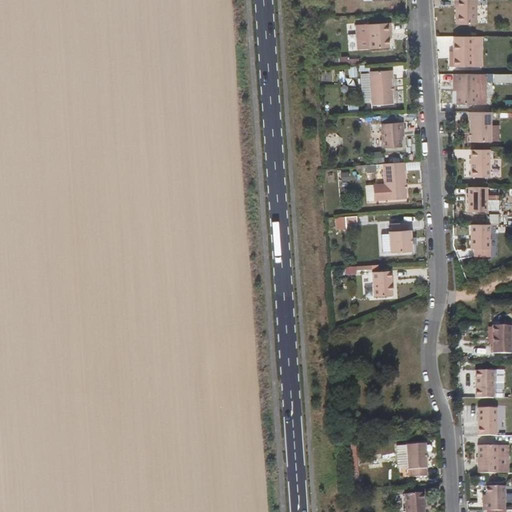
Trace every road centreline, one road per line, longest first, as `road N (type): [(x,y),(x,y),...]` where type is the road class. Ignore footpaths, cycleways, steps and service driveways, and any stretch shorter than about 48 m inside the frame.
road 1 (residential): [(454,511),(448,425),(431,365),(441,272),(422,0)]
road 2 (secondary): [(263,0),(299,511)]
